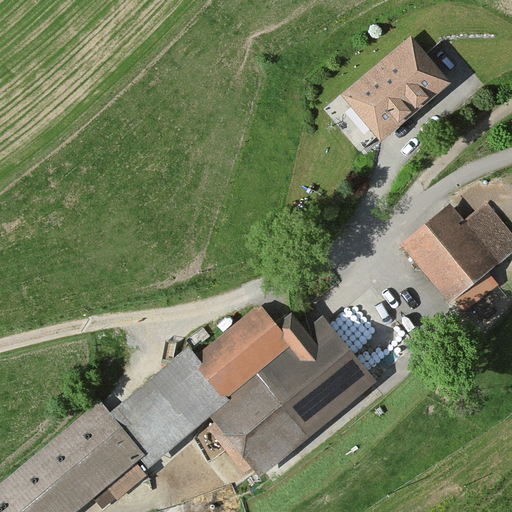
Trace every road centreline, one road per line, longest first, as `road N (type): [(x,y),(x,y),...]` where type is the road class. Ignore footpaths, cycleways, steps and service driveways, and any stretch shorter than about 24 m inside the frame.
road 1 (residential): [(511,155),(444,185),(408,217),(316,265),(178,320)]
road 2 (track): [(0,343),(115,320),(178,320)]
